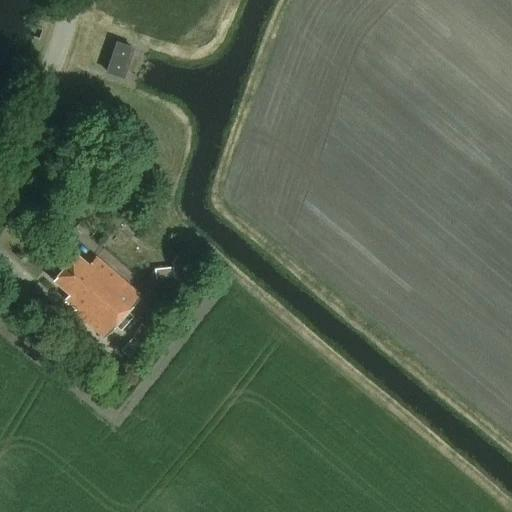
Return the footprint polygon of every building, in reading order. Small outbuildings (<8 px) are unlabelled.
[(121,77),(131,48),(118,43),(108,73),(121,77)] [(76,254),(53,280),(69,294),(65,299),(76,309),(73,312),(104,338),(140,295),(96,257),(89,265),(76,254)] [(173,278),(172,273),(172,268),(154,270),(155,273),(156,280),(173,278)] [(73,337),(81,327),(74,321),(66,330),(73,337)] [(132,337),(141,345),(152,333),(141,324),(132,337)] [(129,358),(140,345),(132,338),(121,351),(129,358)] [(93,353),(81,343),(75,349),(87,359),(93,353)]
